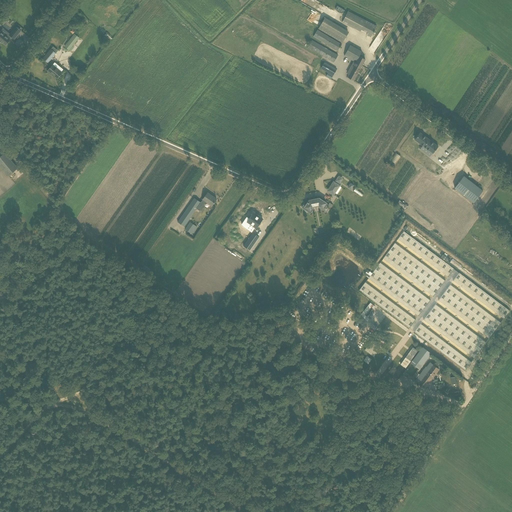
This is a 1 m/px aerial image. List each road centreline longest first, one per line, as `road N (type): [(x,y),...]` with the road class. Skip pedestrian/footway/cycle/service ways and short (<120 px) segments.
road 1 (unclassified): [(511,183),(370,75),(295,193),(278,197),(9,73)]
road 2 (track): [(394,511),(467,404),(352,369)]
road 3 (track): [(250,511),(67,398)]
road 4 (track): [(0,127),(22,164),(88,235)]
